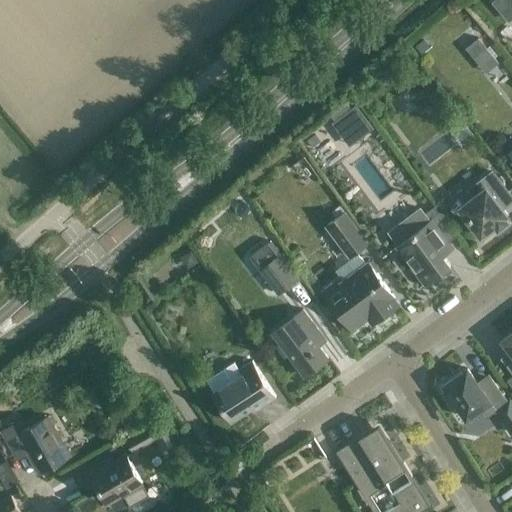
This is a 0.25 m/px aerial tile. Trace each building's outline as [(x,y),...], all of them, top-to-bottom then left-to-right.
[(474,196),(459,207),(481,235),(495,224),(498,228),(508,220),(505,216),(507,214),(496,200),(507,192),(492,171),(469,189),(474,196)] [(398,244),(395,246),(424,284),(450,265),(440,252),(451,244),(431,218),(429,220),(419,207),(388,231),(398,244)] [(326,225),(349,256),(367,242),(344,211),(326,225)] [(259,269),(277,293),(298,278),(279,253),(259,269)] [(335,281),(322,290),(351,329),(367,317),(372,323),(398,304),(393,297),(394,297),(368,261),(365,264),(356,253),(334,270),(342,281),(338,284),(335,281)] [(271,331),(278,341),(304,375),(328,357),(311,334),(318,329),(302,308),(271,331)] [(511,351),(511,352),(502,360),(511,373),(511,332),(503,339),(511,351)] [(234,361),(205,379),(213,391),(212,392),(230,421),(260,402),(262,405),(275,396),(252,360),(239,368),(234,361)] [(511,402),(509,399),(506,400),(491,378),(480,386),(467,368),(443,384),(451,395),(448,397),(448,400),(453,407),(456,407),(458,406),(466,417),(479,408),(485,416),(497,409),(504,419),(502,420),(511,433),(511,432),(511,402)] [(69,454),(47,416),(21,430),(16,422),(2,430),(14,451),(25,445),(39,470),(69,454)] [(418,511),(430,505),(378,423),(335,450),(352,476),(356,473),(369,494),(387,483),(399,502),(383,511),(418,511)] [(142,481),(126,453),(105,465),(103,462),(81,474),(88,486),(96,482),(106,499),(121,490),(122,493),(142,481)] [(21,511),(11,493),(0,499),(0,511),(21,511)]
